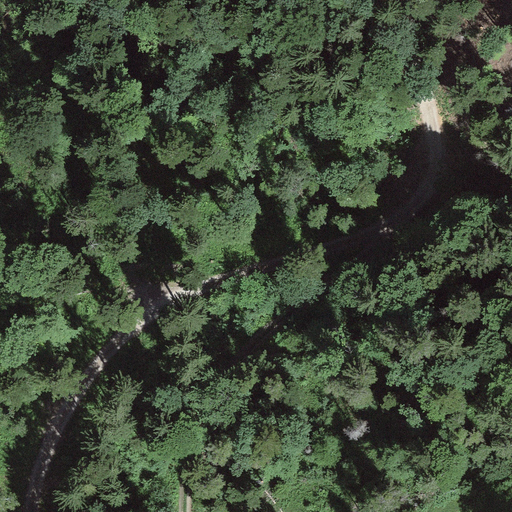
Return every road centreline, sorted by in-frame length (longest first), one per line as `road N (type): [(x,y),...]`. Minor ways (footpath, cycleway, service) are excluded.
road 1 (track): [(183,511),(184,464),(234,362),(371,254),(429,179),(432,130),(402,0)]
road 2 (track): [(395,227),(208,284),(149,314),(73,394),(46,441),(24,511)]
